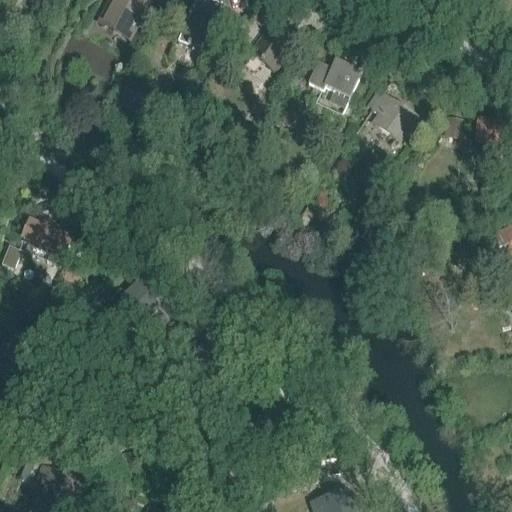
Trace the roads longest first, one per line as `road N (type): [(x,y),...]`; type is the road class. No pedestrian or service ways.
road 1 (residential): [(0,149),(59,173),(244,298),(308,361),(383,468),(399,511)]
road 2 (residential): [(511,65),(367,0)]
